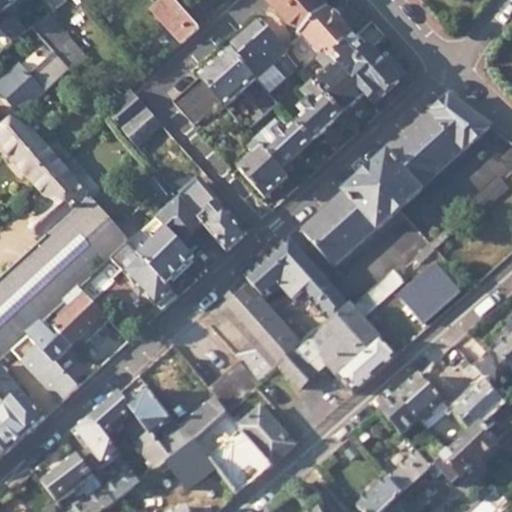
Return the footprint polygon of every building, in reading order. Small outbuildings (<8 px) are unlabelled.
[(33,13),(20,0),(18,0),(7,10),(20,24),(33,13)] [(77,19),(60,0),(50,0),(41,7),(62,31),(64,35),(78,53),(94,39),(77,19)] [(165,0),(189,28),(206,12),(196,0),(165,0)] [(295,0),(306,11),(318,0),(295,0)] [(312,12),(333,35),(336,32),(342,40),(366,18),(351,2),(352,0),(318,0),(306,11),(309,15),(312,12)] [(0,27),(6,35),(20,24),(7,10),(0,1),(0,27)] [(269,9),(240,35),(267,66),(296,40),(269,9)] [(366,18),(342,40),(385,85),(411,61),(409,59),(396,44),(381,28),(378,31),(366,18)] [(29,96),(78,53),(64,35),(34,61),(24,49),(3,66),(29,96)] [(240,35),(208,64),(229,88),(234,94),(258,73),(271,87),(265,93),(274,104),(288,91),(267,66),(240,35)] [(396,44),(409,59),(415,52),(403,39),(396,44)] [(351,102),(373,82),(348,53),(326,73),(328,76),(351,102)] [(229,88),(208,64),(181,89),(201,112),(229,88)] [(129,118),(155,96),(137,75),(113,96),(129,118)] [(321,129),(351,102),(328,76),(318,84),(321,87),(313,94),(318,100),(305,111),(321,129)] [(0,86),(0,107),(3,111),(13,102),(0,86)] [(433,107),(467,145),(497,119),(455,86),(433,107)] [(142,135),(169,112),(155,96),(129,118),(142,135)] [(31,104),(9,122),(61,187),(39,205),(51,218),(96,181),(31,104)] [(365,167),(400,206),(424,185),(422,183),(467,145),(433,107),(365,167)] [(289,158),(321,129),(305,111),(297,118),(292,112),(289,114),(286,110),(263,128),(267,132),(289,158)] [(274,187),(297,167),(289,158),(267,132),(253,144),(256,148),(247,156),(274,187)] [(183,186),(185,188),(186,187),(204,171),(224,193),(226,191),(205,166),(183,186)] [(378,226),(400,206),(365,167),(301,224),(333,262),(377,224),(378,226)] [(31,168),(23,174),(29,181),(37,175),(31,168)] [(204,171),(186,187),(210,215),(232,242),(251,224),(224,193),(204,171)] [(499,173),(461,208),(474,221),(511,186),(499,173)] [(18,179),(10,186),(16,193),(24,186),(18,179)] [(135,234),(137,232),(97,183),(31,240),(0,266),(0,352),(3,350),(16,338),(28,327),(31,325),(45,313),(71,290),(86,277),(99,266),(124,243),(135,234)] [(210,215),(186,187),(185,188),(175,197),(199,224),(210,215)] [(4,191),(0,194),(0,201),(3,204),(10,198),(4,191)] [(188,234),(199,224),(175,197),(165,207),(188,234)] [(188,234),(165,207),(137,232),(135,234),(172,274),(200,247),(188,234)] [(455,221),(439,236),(446,243),(462,229),(455,221)] [(172,274),(135,234),(124,243),(136,257),(131,262),(161,297),(162,296),(167,301),(183,286),(172,274)] [(350,301),(291,234),(246,273),(265,294),(281,281),(293,296),(303,288),(330,319),(350,301)] [(446,243),(439,236),(426,247),(432,255),(446,243)] [(397,265),(382,278),(394,291),(408,278),(397,265)] [(429,274),(391,307),(413,334),(452,302),(429,274)] [(104,299),(86,277),(71,290),(76,295),(65,306),(68,310),(57,319),(74,337),(84,328),(88,332),(114,309),(104,299)] [(382,278),(365,293),(377,306),(394,291),(382,278)] [(252,283),(241,292),(232,301),(224,307),(250,339),(234,353),(258,382),(274,368),(272,366),(301,340),(285,322),(252,283)] [(241,292),(234,284),(225,292),(232,301),(241,292)] [(365,293),(352,304),(365,317),(377,306),(365,293)] [(355,360),(382,337),(365,317),(352,304),(350,301),(330,319),(311,335),(303,342),(297,348),(317,372),(324,367),(329,361),(329,360),(345,347),(355,360)] [(74,337),(57,319),(52,322),(45,313),(31,325),(42,336),(58,352),(74,337)] [(303,342),(311,335),(294,315),(285,322),(301,340),(303,342)] [(42,336),(31,325),(28,327),(16,338),(27,349),(42,336)] [(66,393),(83,378),(58,352),(42,336),(27,349),(66,393)] [(355,391),(397,355),(382,337),(355,360),(345,347),(329,360),(329,361),(355,391)] [(297,348),(280,363),(300,387),(317,372),(297,348)] [(3,350),(0,352),(0,382),(1,384),(8,393),(10,394),(27,380),(3,350)] [(490,367),(478,353),(470,361),(482,374),(490,367)] [(496,373),(508,386),(511,382),(511,369),(501,357),(490,367),(496,373)] [(236,359),(211,382),(228,403),(254,380),(236,359)] [(430,368),(406,388),(428,414),(430,416),(454,396),(430,368)] [(481,426),(511,397),(511,391),(508,386),(496,373),(490,378),(493,382),(465,408),(481,426)] [(33,423),(51,407),(27,380),(10,394),(33,423)] [(147,386),(128,400),(135,409),(151,429),(153,432),(172,416),(147,386)] [(118,388),(89,415),(105,434),(112,430),(113,432),(123,424),(120,420),(135,409),(128,400),(118,388)] [(406,388),(389,403),(410,429),(428,414),(406,388)] [(0,400),(0,414),(18,436),(33,423),(10,394),(8,393),(0,400)] [(178,424),(190,439),(194,436),(206,425),(226,410),(212,394),(178,424)] [(450,469),(461,482),(511,435),(511,397),(481,426),(458,448),(440,464),(447,471),(450,469)] [(260,404),(239,423),(272,463),(294,444),(260,404)] [(239,423),(227,408),(226,410),(206,425),(251,481),(272,463),(239,423)] [(151,429),(135,409),(120,420),(123,424),(137,440),(151,429)] [(0,414),(0,446),(3,450),(17,437),(18,436),(0,414)] [(89,415),(72,430),(100,465),(115,454),(118,459),(122,455),(105,434),(89,415)] [(159,439),(171,455),(190,439),(178,424),(175,420),(170,424),(173,428),(159,439)] [(220,469),(237,494),(251,481),(206,425),(194,436),(216,465),(220,469)] [(134,442),(155,468),(165,460),(171,455),(159,439),(153,432),(151,429),(137,440),(134,442)] [(165,460),(187,488),(216,465),(194,436),(190,439),(171,455),(165,460)] [(429,452),(440,465),(440,464),(458,448),(447,436),(429,452)] [(395,474),(410,492),(440,465),(429,452),(425,447),(395,474)] [(40,480),(56,501),(81,480),(93,471),(76,451),(40,480)] [(103,484),(116,499),(122,495),(141,479),(137,473),(129,464),(103,484)] [(137,473),(141,479),(145,476),(140,470),(137,473)] [(95,489),(65,511),(99,511),(116,499),(103,484),(93,471),(81,480),(85,484),(89,482),(95,489)] [(395,474),(365,501),(374,511),(388,511),(410,492),(395,474)] [(122,495),(116,499),(121,505),(127,501),(122,495)]
